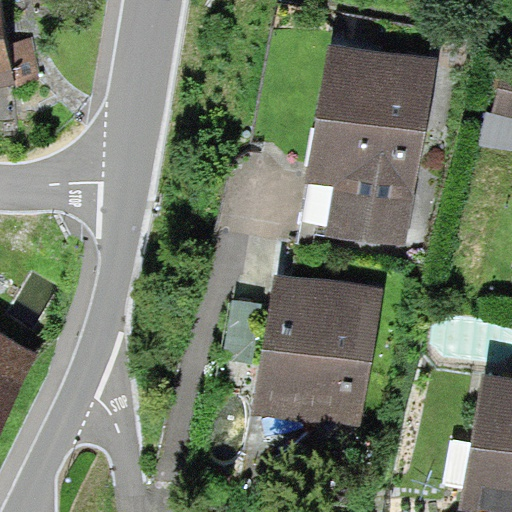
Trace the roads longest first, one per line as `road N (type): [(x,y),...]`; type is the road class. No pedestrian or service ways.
road 1 (tertiary): [(80,384),(106,303),(130,178)]
road 2 (tertiary): [(130,178),(158,0)]
road 3 (residential): [(80,384),(115,414),(131,511)]
road 4 (tertiary): [(22,511),(80,384)]
road 5 (residential): [(130,178),(0,184)]
